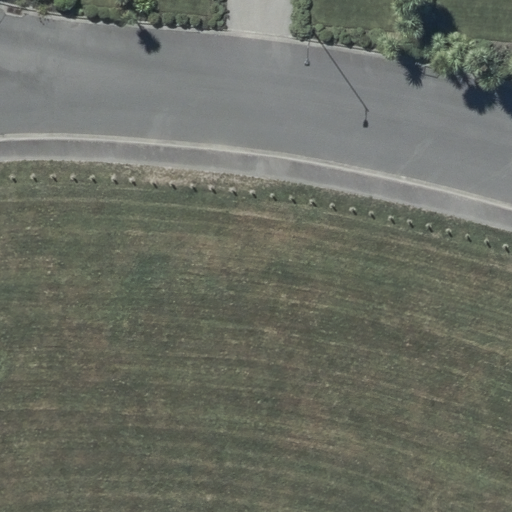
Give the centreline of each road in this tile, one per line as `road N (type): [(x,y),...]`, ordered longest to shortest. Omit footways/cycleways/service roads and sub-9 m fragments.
road 1 (residential): [(511,144),(265,90),(119,75)]
road 2 (residential): [(0,38),(119,75)]
road 3 (residential): [(119,75),(0,100)]
